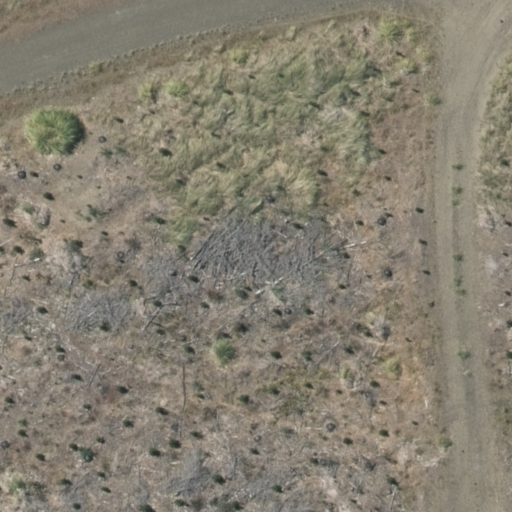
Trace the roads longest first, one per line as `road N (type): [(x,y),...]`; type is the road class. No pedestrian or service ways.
road 1 (track): [(495,0),(413,511)]
road 2 (track): [(0,121),(344,0)]
